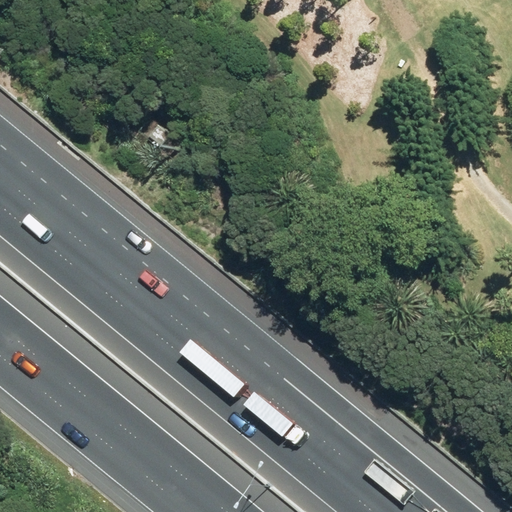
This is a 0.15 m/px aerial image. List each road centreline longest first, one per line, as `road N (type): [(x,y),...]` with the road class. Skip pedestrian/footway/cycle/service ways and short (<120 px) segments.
road 1 (motorway): [(0,196),(383,511)]
road 2 (motorway): [(189,511),(0,355)]
